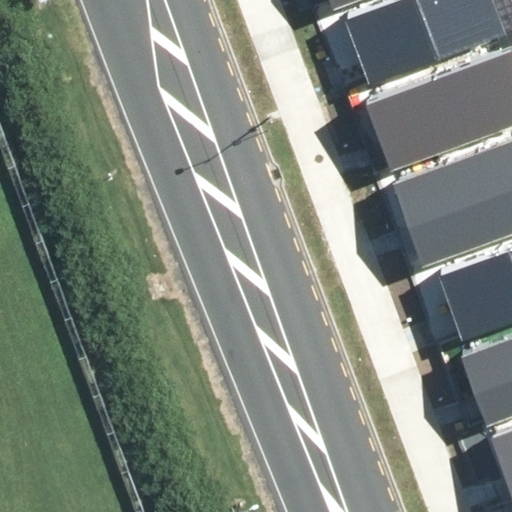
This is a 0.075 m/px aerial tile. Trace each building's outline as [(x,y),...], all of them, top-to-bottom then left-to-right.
[(502,0),(366,0),(351,6),(374,68),(509,18),(502,0)] [(511,34),(369,87),(394,154),(511,110),(511,34)] [(511,131),(400,173),(425,240),(511,208),(511,131)] [(511,242),(449,265),(472,327),(511,312),(511,242)] [(511,324),(469,340),(494,407),(511,400),(511,324)] [(511,420),(487,430),(511,493),(511,420)]
